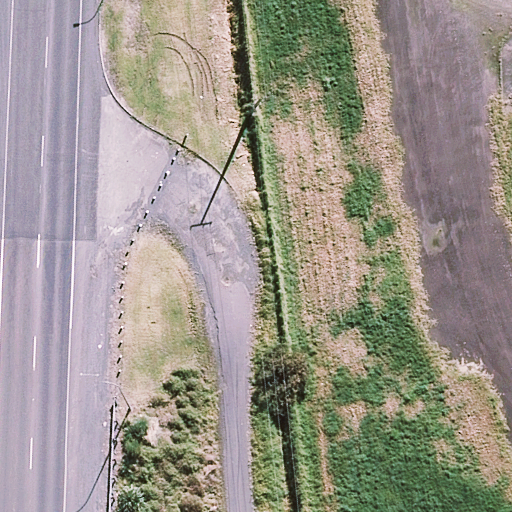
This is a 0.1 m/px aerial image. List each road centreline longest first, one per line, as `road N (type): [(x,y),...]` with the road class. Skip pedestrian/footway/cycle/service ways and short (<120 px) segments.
road 1 (tertiary): [(44,0),(22,511)]
road 2 (unknown): [(34,232),(138,238),(191,265),(212,287),(238,357),(247,511)]
